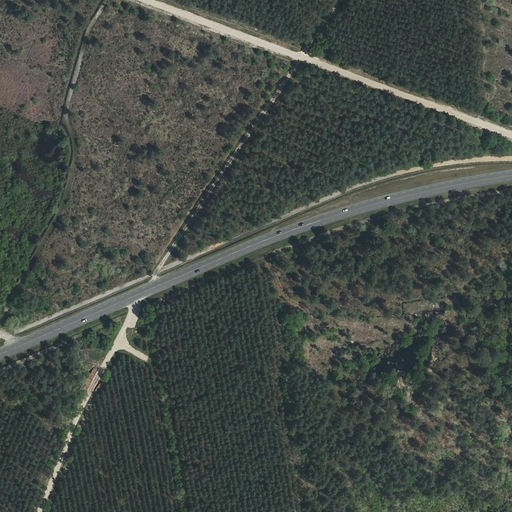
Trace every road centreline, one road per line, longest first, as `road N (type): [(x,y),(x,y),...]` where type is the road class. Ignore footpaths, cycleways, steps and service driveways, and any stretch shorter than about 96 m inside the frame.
road 1 (track): [(342,0),(146,290),(100,372),(40,511)]
road 2 (secondary): [(511,175),(291,230),(0,354)]
road 3 (track): [(152,0),(511,134)]
road 4 (track): [(112,0),(87,43),(69,105),(79,163),(72,184),(0,333)]
